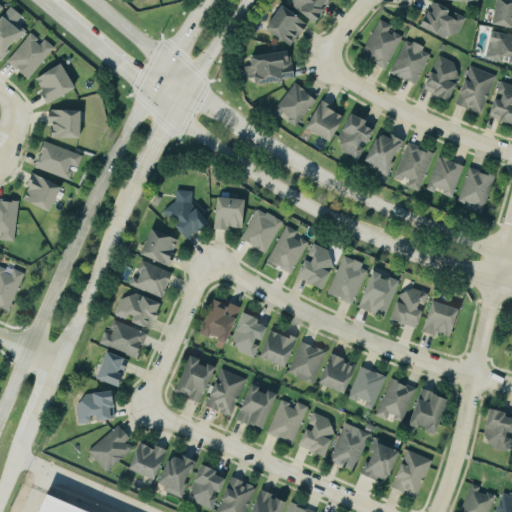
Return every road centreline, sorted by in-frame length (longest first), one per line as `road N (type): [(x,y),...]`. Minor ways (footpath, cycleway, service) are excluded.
road 1 (secondary): [(162,65),(96,185),(0,414)]
road 2 (residential): [(511,386),(392,352),(203,260)]
road 3 (secondary): [(511,257),(330,186),(243,130)]
road 4 (secondary): [(172,112),(248,172),(410,253)]
road 5 (residential): [(144,409),(377,511)]
road 6 (residential): [(492,283),(435,511)]
road 7 (residential): [(322,60),(371,97),(511,154)]
road 8 (secondary): [(56,363),(130,196)]
road 9 (residential): [(203,260),(144,409)]
road 10 (secondary): [(45,3),(147,90)]
road 11 (secondary): [(172,112),(245,0)]
